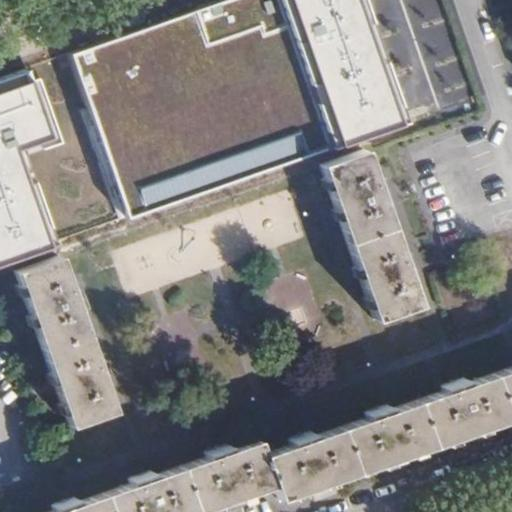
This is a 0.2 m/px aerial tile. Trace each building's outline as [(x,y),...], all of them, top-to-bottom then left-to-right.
[(208,189),(281,163),(278,154),(287,151),(233,0),(208,0),(39,59),(55,106),(35,113),(63,196),(52,200),(62,230),(82,223),(85,231),(208,189)] [(419,66),(450,59),(435,0),(430,0),(404,6),(419,66)] [(309,51),(323,86),(378,65),(364,29),(309,51)] [(55,106),(39,59),(18,66),(35,113),(55,106)] [(432,101),(463,93),(457,66),(425,75),(432,101)] [(415,303),(361,149),(318,165),(372,319),(415,303)] [(111,410),(57,256),(14,271),(67,425),(111,410)] [(256,438),(48,511),(189,511),(271,483),(276,499),(511,416),(511,366),(262,454),(256,438)]
